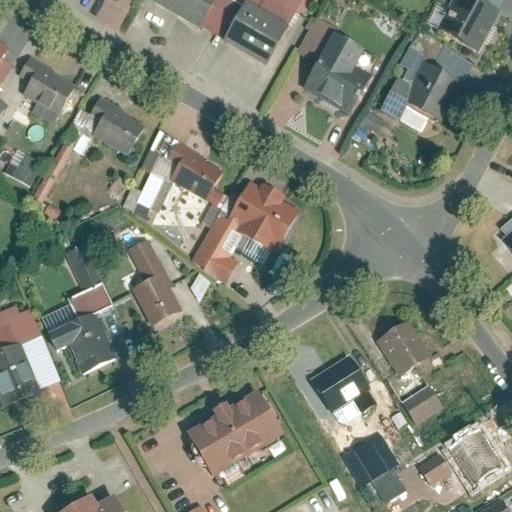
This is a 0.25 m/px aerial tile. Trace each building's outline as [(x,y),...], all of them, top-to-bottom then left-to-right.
[(148,0),(144,9),(189,37),(206,8),(225,19),(208,47),(251,74),(288,14),(264,0),(148,0)] [(454,0),(437,38),(467,52),(489,6),(476,0),(454,0)] [(303,86),(346,111),(365,78),(349,68),(356,57),(307,27),(293,50),(317,63),(303,86)] [(433,66),(461,81),(470,65),(441,50),(433,66)] [(0,89),(15,64),(0,55),(0,118),(10,101),(0,95),(0,89)] [(456,91),(422,74),(400,117),(433,134),(456,91)] [(68,95),(38,77),(23,103),(53,120),(68,95)] [(139,133),(110,116),(97,138),(126,155),(139,133)] [(43,175),(55,183),(72,154),(59,147),(43,175)] [(42,168),(18,155),(4,178),(29,192),(42,168)] [(222,179),(192,160),(184,173),(169,164),(141,210),(158,220),(178,185),(208,203),(222,179)] [(272,227),(242,209),(234,222),(219,213),(191,258),(208,268),(228,234),(258,252),(272,227)] [(511,221),(495,236),(511,255),(511,221)] [(147,287),(134,294),(151,328),(171,318),(153,284),(164,279),(146,246),(129,255),(147,287)] [(67,347),(83,381),(112,367),(92,323),(113,313),(83,250),(65,259),(83,297),(68,304),(77,324),(45,340),(52,355),(67,347)] [(427,360),(404,327),(376,347),(399,379),(427,360)] [(0,414),(44,398),(17,328),(0,333),(0,414)] [(346,364),(310,387),(328,417),(365,395),(346,364)] [(397,406),(416,428),(441,406),(422,384),(397,406)] [(178,442),(200,482),(274,441),(251,401),(178,442)] [(476,434),(446,452),(465,485),(441,499),(448,511),(455,511),(474,501),(469,491),(499,473),(476,434)] [(389,467),(396,463),(390,453),(374,462),(367,450),(355,456),(382,504),(404,493),(389,467)] [(448,474),(441,460),(416,473),(423,487),(448,474)] [(111,511),(110,511),(86,511),(81,503),(67,511),(111,511)]
